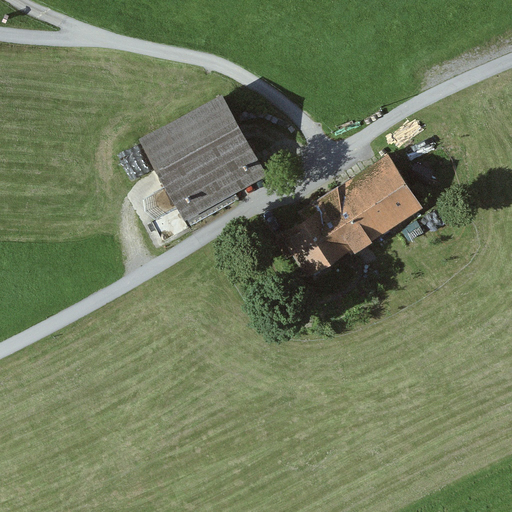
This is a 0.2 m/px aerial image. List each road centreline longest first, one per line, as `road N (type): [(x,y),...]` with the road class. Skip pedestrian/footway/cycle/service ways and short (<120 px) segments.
road 1 (residential): [(0,349),(170,261),(330,162)]
road 2 (residential): [(330,162),(292,106),(242,76),(57,22),(25,0)]
road 3 (residential): [(330,162),(420,101),(511,60)]
